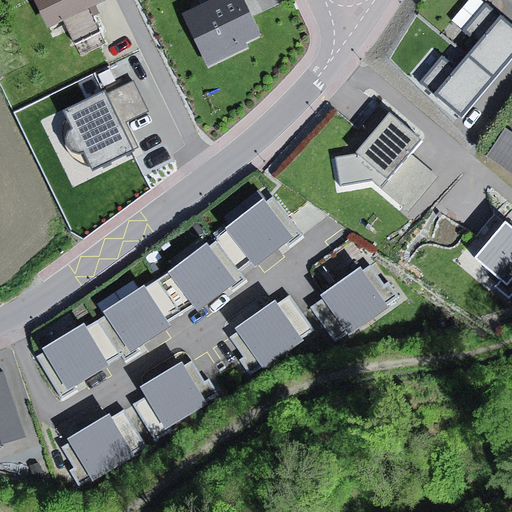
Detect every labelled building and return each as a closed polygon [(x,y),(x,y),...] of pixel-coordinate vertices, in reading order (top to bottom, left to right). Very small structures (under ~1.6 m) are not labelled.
[(101,0),(30,0),(45,32),(103,5),(101,0)] [(244,0),(230,0),(187,20),(209,69),(264,45),(244,0)] [(423,86),(465,121),(511,65),(511,28),(488,8),(467,34),(483,47),(461,74),(445,60),(423,86)] [(135,82),(68,114),(96,175),(140,154),(126,124),(149,113),(135,82)] [(355,150),(334,154),(339,184),(373,178),(408,207),(435,174),(408,151),(420,137),(388,110),(355,150)] [(511,137),(505,132),(487,160),(511,176),(511,137)] [(168,269),(35,354),(60,391),(194,306),(297,228),(272,192),(168,269)] [(511,222),(505,217),(473,253),(503,278),(497,285),(510,296),(511,294),(511,222)] [(371,265),(312,308),(337,341),(396,298),(371,265)] [(289,293),(231,336),(256,370),(314,327),(289,293)] [(192,361),(131,400),(153,435),(214,396),(192,361)] [(0,370),(0,440),(23,432),(0,370)] [(122,408),(61,446),(83,481),(145,443),(122,408)]
